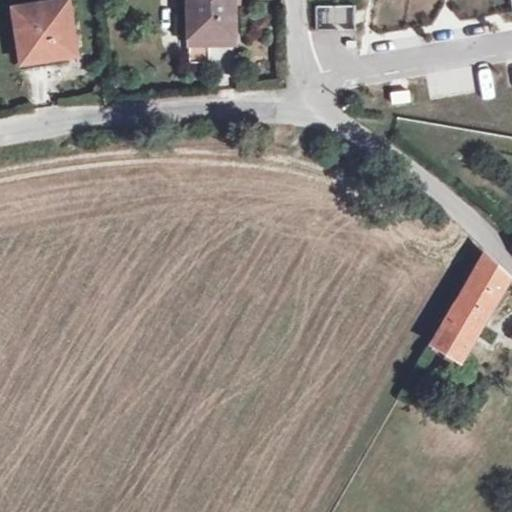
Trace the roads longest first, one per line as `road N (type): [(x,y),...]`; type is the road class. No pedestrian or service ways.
road 1 (residential): [(297,108),(0,135)]
road 2 (residential): [(297,108),(445,201),(511,261)]
